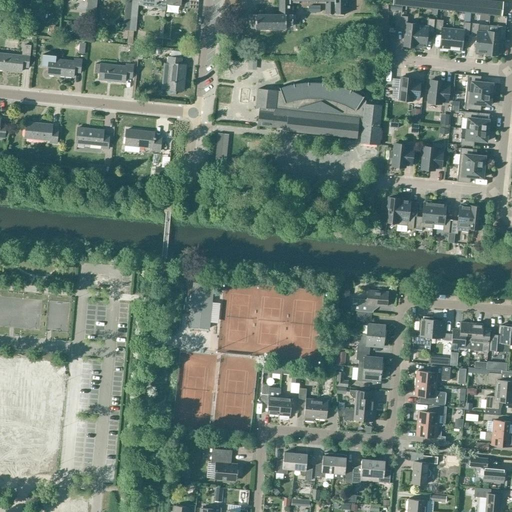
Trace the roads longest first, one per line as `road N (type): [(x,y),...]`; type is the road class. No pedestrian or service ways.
road 1 (residential): [(511,312),(401,303),(389,439),(263,431),(256,511)]
road 2 (residential): [(0,94),(196,114),(208,0)]
road 3 (residential): [(498,194),(375,183)]
road 4 (residential): [(498,194),(510,73)]
